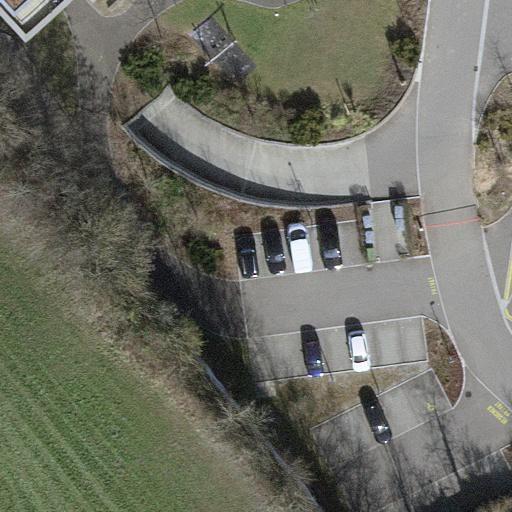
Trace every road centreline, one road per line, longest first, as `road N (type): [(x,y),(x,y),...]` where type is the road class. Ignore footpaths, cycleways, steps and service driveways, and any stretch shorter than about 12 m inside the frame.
road 1 (residential): [(511,375),(487,356),(451,219),(444,133),(461,0)]
road 2 (unknown): [(451,219),(269,295)]
road 3 (unknown): [(511,428),(381,452)]
